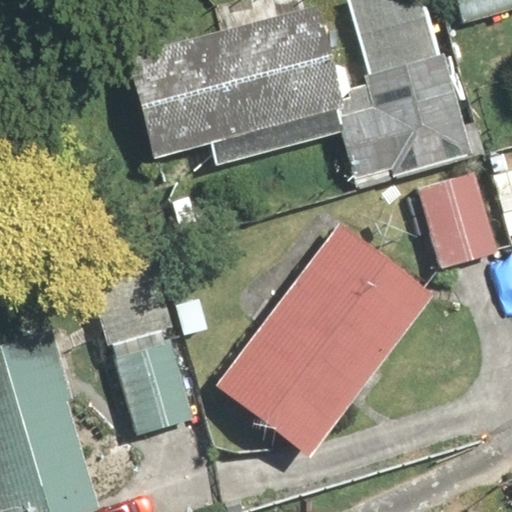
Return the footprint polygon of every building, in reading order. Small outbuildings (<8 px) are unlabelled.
[(469,155),(451,86),(429,0),(352,0),(377,108),(344,116),(361,182),(396,173),(469,155)] [(511,0),(460,0),(465,18),(511,6),(511,0)] [(216,141),(220,163),(247,157),(256,198),(355,176),(341,115),(317,8),(129,50),(153,156),(216,141)] [(484,168),(417,183),(436,265),(503,249),(484,168)] [(444,291),(351,220),(225,385),(317,456),(444,291)] [(55,327),(0,344),(0,511),(102,511),(112,509),(55,327)] [(182,333),(118,347),(136,432),(199,419),(182,333)]
